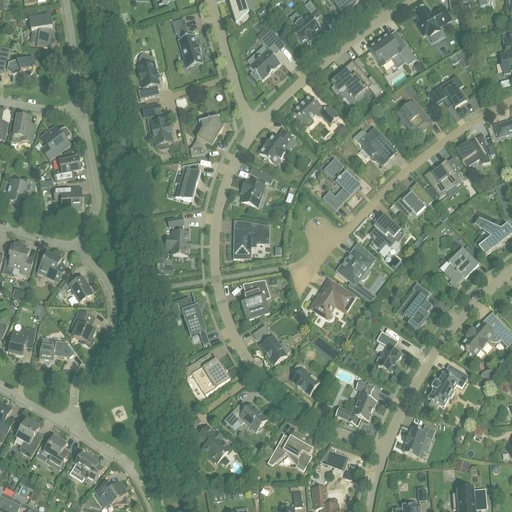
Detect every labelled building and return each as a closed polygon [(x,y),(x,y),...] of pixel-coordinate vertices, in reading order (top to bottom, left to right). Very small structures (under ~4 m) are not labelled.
[(249,14),(244,0),(228,0),(236,26),(249,14)] [(343,13),(344,12),(353,6),(360,1),(360,2),(361,1),(359,0),(334,0),(332,2),(341,15),(342,15),(344,13),(343,13)] [(511,0),(462,0),(464,4),(468,3),(479,1),(480,8),(488,7),(486,0),(505,0),(508,17),(511,16),(511,0)] [(307,41),(309,43),(315,38),(313,36),(320,30),(321,31),(314,22),(320,17),(310,4),(305,8),(312,16),(311,18),(310,17),(309,17),(310,18),(303,24),(296,16),(290,21),(297,29),(290,34),(289,34),(300,48),(301,47),(300,47),(307,41)] [(263,19),(269,14),(265,9),(259,14),(263,19)] [(417,17),(420,22),(416,24),(424,37),(427,35),(429,39),(440,32),(438,29),(451,22),(444,9),(433,14),(434,16),(432,17),(428,10),(417,17)] [(38,38),(37,48),(49,50),(50,40),(54,41),(54,40),(52,40),(51,32),(52,30),(53,30),(51,17),(39,19),(38,13),(24,15),(25,21),(29,21),(31,33),(34,32),(33,38),(38,38)] [(183,34),(185,33),(182,22),(172,25),(176,36),(177,36),(179,42),(185,62),(187,62),(189,69),(187,70),(187,71),(203,66),(200,56),(202,55),(199,47),(197,47),(194,37),(185,40),(183,34)] [(261,42),(266,48),(277,38),(271,32),(261,42)] [(369,50),(382,68),(392,61),(398,69),(407,63),(409,65),(415,61),(395,34),(390,38),(389,36),(369,50)] [(507,57),(500,59),(504,74),(511,72),(511,38),(510,39),(509,34),(502,36),(507,57)] [(458,43),(461,49),(467,47),(465,41),(458,43)] [(443,50),(446,57),(451,55),(447,47),(443,50)] [(11,65),(9,61),(11,51),(1,49),(0,52),(0,72),(7,73),(13,78),(17,76),(19,83),(21,83),(23,82),(24,81),(27,79),(28,78),(30,77),(31,75),(33,72),(35,71),(34,70),(36,69),(32,59),(17,65),(17,63),(11,65)] [(248,63),(252,68),(250,70),(249,69),(252,73),(250,76),(257,83),(259,81),(262,84),(262,83),(269,76),(269,77),(274,73),(273,72),(280,66),(281,66),(268,52),(267,52),(268,53),(267,53),(263,49),(248,63)] [(467,49),(456,56),(460,62),(464,68),(470,64),(467,49)] [(153,59),(150,60),(149,60),(149,59),(148,58),(147,57),(146,57),(145,57),(144,57),(143,57),(143,58),(142,58),(142,59),(141,59),(141,60),(141,61),(141,62),(142,67),(138,68),(139,75),(140,82),(141,82),(143,92),(138,93),(140,101),(160,97),(157,87),(159,86),(158,81),(159,81),(157,75),(153,59)] [(355,100),(364,93),(368,89),(376,99),(383,92),(371,77),(368,80),(353,62),(344,70),(346,72),(337,79),(340,83),(331,90),(337,97),(346,89),(355,100)] [(426,72),(420,64),(414,67),(420,76),(426,72)] [(427,97),(434,107),(436,105),(437,107),(442,103),(441,102),(448,98),(455,109),(454,109),(455,110),(466,103),(466,102),(464,103),(457,92),(463,88),(457,78),(427,97)] [(410,85),(402,91),(410,101),(410,102),(414,99),(418,104),(421,101),(418,96),(410,85)] [(310,98),(293,115),(304,126),(305,126),(307,129),(310,129),(314,124),(314,122),(311,119),(321,110),(310,98)] [(135,106),(134,99),(127,100),(129,108),(135,106)] [(424,115),(414,102),(398,115),(402,121),(404,119),(412,131),(411,132),(416,138),(428,128),(420,119),(424,115)] [(159,107),(142,111),(144,120),(146,119),(150,133),(152,132),(154,138),(156,148),(157,148),(157,149),(158,150),(159,151),(160,151),(160,152),(161,152),(162,152),(163,152),(164,152),(170,150),(168,145),(171,144),(172,142),(170,134),(172,134),(170,127),(169,127),(167,120),(155,123),(154,117),(161,116),(159,107)] [(329,108),(323,114),(333,124),(338,118),(329,108)] [(20,143),(21,142),(32,144),(35,127),(29,126),(30,120),(17,117),(14,137),(12,138),(11,142),(12,143),(19,144),(20,143)] [(197,140),(191,151),(190,151),(191,158),(207,156),(206,149),(207,149),(208,147),(212,149),(224,128),(219,125),(218,120),(220,119),(219,119),(211,121),(209,119),(207,122),(199,124),(201,124),(202,130),(197,140)] [(511,121),(494,127),(498,140),(511,135),(511,121)] [(339,129),(344,135),(348,131),(342,126),(339,129)] [(47,148),(42,152),(50,163),(70,147),(66,141),(71,136),(66,129),(58,131),(56,128),(42,140),(47,148)] [(363,131),(353,139),(359,146),(361,144),(365,149),(363,150),(364,151),(359,155),(365,162),(370,157),(375,163),(376,161),(381,167),(383,165),(383,166),(384,166),(383,165),(386,162),(387,163),(388,162),(387,162),(396,154),(374,130),(368,137),(363,131)] [(281,162),(285,157),(286,155),(285,155),(289,149),(291,151),(296,144),(283,134),(278,140),(273,137),(268,144),(268,143),(264,148),(264,149),(259,156),(276,168),(281,161),(281,162)] [(463,164),(464,162),(468,168),(479,161),(482,166),(490,164),(483,136),(470,145),(469,143),(455,152),(463,164)] [(458,170),(463,166),(454,155),(449,160),(458,170)] [(66,160),(66,162),(60,163),(61,171),(54,172),(56,184),(74,181),(73,174),(81,173),(80,171),(82,170),(81,165),(79,164),(78,160),(73,161),(72,157),(66,160)] [(308,167),(312,162),(307,159),(303,164),(308,167)] [(329,194),(323,201),(333,210),(344,199),(347,201),(359,188),(355,185),(357,183),(353,179),(351,181),(341,172),(344,169),(335,160),(330,166),(330,167),(325,172),(324,172),(337,185),(339,183),(345,188),(335,199),(329,194)] [(424,178),(439,199),(441,198),(444,195),(444,196),(446,194),(450,201),(460,194),(455,187),(457,186),(460,184),(462,183),(446,162),(440,167),(441,168),(432,175),(430,173),(424,178)] [(175,198),(175,199),(192,204),(193,204),(194,200),(195,196),(196,190),(197,185),(198,185),(199,182),(201,175),(200,175),(198,166),(199,166),(182,168),(182,169),(183,169),(183,171),(185,172),(183,179),(178,178),(176,185),(181,186),(177,199),(175,198)] [(461,175),(466,183),(471,180),(466,172),(461,175)] [(242,190),(246,192),(241,204),(254,208),(256,201),(260,202),(265,188),(264,187),(266,184),(271,186),(273,181),(262,175),(259,180),(260,181),(259,185),(249,182),(249,183),(246,181),(242,190)] [(3,194),(8,195),(6,203),(19,206),(21,198),(31,201),(35,185),(24,182),(23,185),(11,183),(11,185),(5,184),(3,194)] [(502,186),(495,188),(499,199),(503,209),(511,204),(511,203),(509,195),(504,184),(502,186)] [(425,210),(422,206),(425,204),(428,207),(433,203),(419,187),(414,192),(412,190),(413,189),(394,206),(407,220),(413,214),(417,218),(425,210)] [(291,188),(289,194),(295,196),(297,190),(291,188)] [(54,202),(62,202),(62,211),(71,210),(72,213),(81,213),(81,210),(82,210),(81,196),(73,197),(72,190),(54,191),(54,202)] [(374,241),(371,244),(380,252),(386,246),(390,250),(396,243),(398,244),(406,236),(384,216),(374,228),(375,229),(370,236),(373,238),(372,239),(374,241)] [(442,224),(448,219),(444,216),(439,221),(442,224)] [(485,226),(489,222),(483,216),(479,220),(485,226)] [(168,222),(169,229),(173,228),(174,234),(172,234),(172,239),(167,238),(166,251),(172,251),(171,257),(187,258),(188,234),(184,234),(183,227),(184,227),(183,220),(168,222)] [(270,228),(251,225),(251,232),(234,232),(234,231),(234,241),(236,241),(236,248),(233,248),(233,261),(241,262),(241,257),(251,258),(251,246),(265,247),(265,243),(269,243),(270,228)] [(485,243),(478,249),(485,257),(492,252),(503,243),(504,243),(511,236),(511,231),(507,226),(501,231),(494,228),(489,225),(488,227),(483,233),(488,236),(491,239),(486,243),(485,243)] [(423,242),(429,238),(425,234),(420,239),(423,242)] [(24,248),(15,245),(14,249),(12,248),(9,258),(10,259),(9,263),(6,262),(2,275),(12,278),(14,270),(20,272),(22,275),(28,277),(33,261),(28,259),(29,253),(23,251),(24,248)] [(344,269),(339,275),(353,286),(358,280),(360,282),(361,282),(365,281),(369,276),(369,272),(368,271),(367,271),(365,269),(367,266),(369,263),(372,265),(376,261),(362,249),(358,254),(356,253),(353,257),(352,259),(349,257),(341,267),(344,269)] [(458,284),(463,279),(465,281),(479,268),(463,251),(449,265),(451,268),(444,275),(451,282),(449,284),(455,290),(460,286),(458,284)] [(52,258),(47,255),(38,274),(59,284),(66,269),(59,266),(61,260),(53,256),(52,258)] [(156,276),(173,277),(174,269),(165,268),(165,265),(157,265),(156,276)] [(62,290),(72,298),(74,297),(79,305),(93,297),(92,295),(93,293),(90,289),(88,289),(83,280),(80,282),(79,280),(73,276),(62,290)] [(270,286),(272,287),(277,286),(276,279),(269,280),(270,286)] [(253,284),(255,293),(244,297),(247,305),(242,306),(247,322),(269,315),(264,299),(262,300),(259,292),(267,290),(265,282),(253,284)] [(347,312),(346,311),(353,299),(329,284),(312,311),(321,316),(320,317),(327,322),(328,322),(329,322),(330,322),(331,322),(332,321),(333,320),(333,319),(333,318),(333,317),(333,316),(332,315),(332,314),(335,309),(345,316),(347,312)] [(417,285),(413,291),(414,293),(404,306),(410,310),(407,314),(404,318),(411,323),(409,325),(418,332),(429,317),(427,316),(432,310),(426,305),(428,302),(426,301),(430,296),(417,285)] [(364,300),(371,305),(376,298),(370,293),(364,300)] [(190,305),(189,304),(191,311),(183,314),(182,312),(181,312),(190,339),(191,339),(190,337),(199,334),(204,349),(204,347),(209,346),(209,347),(210,347),(200,317),(202,314),(198,312),(192,295),(195,303),(190,305)] [(167,308),(164,299),(158,300),(161,310),(167,308)] [(72,329),(76,331),(73,338),(81,342),(80,345),(90,349),(94,342),(92,341),(95,332),(89,330),(90,326),(91,327),(94,320),(79,313),(72,329)] [(466,338),(467,339),(460,347),(466,352),(468,354),(474,359),(481,351),(482,352),(488,345),(487,344),(488,342),(490,344),(492,344),(494,345),(497,344),(499,343),(501,342),(507,349),(505,350),(506,351),(511,344),(511,336),(492,315),(481,325),(480,324),(473,332),(472,331),(466,338)] [(0,338),(2,340),(8,327),(2,324),(0,323),(0,338)] [(254,336),(258,342),(259,341),(262,346),(260,348),(261,348),(265,354),(265,355),(269,361),(274,367),(287,358),(286,356),(289,354),(282,344),(279,347),(274,339),(273,339),(271,340),(268,335),(269,334),(265,328),(254,336)] [(9,354),(9,355),(22,358),(26,341),(34,343),(36,332),(23,329),(22,335),(14,333),(11,346),(8,346),(6,353),(9,354)] [(383,373),(385,372),(390,375),(394,369),(395,368),(394,368),(397,363),(398,363),(398,362),(401,356),(393,351),(398,344),(382,334),(377,343),(387,348),(381,357),(379,358),(376,363),(377,365),(376,367),(378,367),(378,370),(383,373)] [(340,355),(319,339),(313,346),(334,362),(340,355)] [(39,362),(41,362),(48,368),(52,364),(53,364),(54,361),(55,360),(54,359),(54,358),(68,360),(69,360),(75,356),(66,344),(56,343),(55,344),(42,342),(41,349),(38,354),(40,356),(39,362)] [(207,367),(202,360),(183,372),(188,380),(192,377),(205,398),(230,382),(217,361),(207,367)] [(291,373),(296,378),(292,383),(298,388),(297,389),(304,394),(304,393),(310,397),(320,385),(302,371),(305,367),(299,363),(291,373)] [(437,383),(435,382),(431,389),(433,390),(427,400),(431,402),(428,408),(436,412),(439,407),(444,409),(449,400),(451,401),(455,393),(453,392),(456,387),(462,390),(465,385),(465,384),(466,384),(469,378),(449,367),(445,375),(442,373),(437,383)] [(173,377),(180,374),(177,368),(170,371),(173,377)] [(482,376),(481,377),(491,384),(498,375),(496,374),(494,373),(492,372),(490,372),(488,372),(485,373),(484,374),(482,376)] [(374,389),(359,383),(356,390),(361,393),(359,397),(362,399),(359,405),(357,404),(352,416),(339,410),(339,412),(337,411),(335,415),(337,416),(336,417),(349,423),(348,424),(358,428),(361,421),(368,424),(376,404),(367,400),(369,396),(370,397),(374,389)] [(479,388),(485,392),(488,386),(482,383),(479,388)] [(511,389),(511,387),(505,383),(500,390),(508,396),(511,389)] [(0,443),(2,445),(11,428),(5,424),(8,419),(11,413),(12,411),(3,406),(2,408),(0,406),(0,443)] [(255,410),(254,411),(250,407),(241,417),(235,411),(224,423),(232,430),(237,424),(241,427),(244,423),(256,434),(257,433),(260,433),(262,430),(262,427),(268,422),(255,410)] [(19,431),(15,436),(22,441),(17,448),(17,451),(27,459),(38,444),(32,440),(39,429),(38,425),(34,422),(31,423),(27,420),(22,427),(18,428),(19,431)] [(184,426),(189,433),(195,428),(190,421),(184,426)] [(486,430),(477,426),(473,434),(482,439),(486,430)] [(197,439),(206,447),(202,451),(210,458),(209,460),(214,465),(215,463),(217,465),(231,451),(222,442),(223,441),(216,433),(215,435),(208,428),(197,439)] [(405,446),(406,446),(403,454),(418,459),(425,439),(432,442),(436,432),(424,428),(422,433),(412,430),(409,438),(408,437),(405,446)] [(313,451),(305,447),(290,438),(289,440),(284,437),(268,465),(272,468),(288,455),(299,461),(297,470),(300,471),(300,472),(304,474),(312,458),(310,457),(313,451)] [(55,439),(50,447),(49,446),(44,454),(51,459),(49,463),(60,470),(70,454),(64,450),(67,446),(55,439)] [(428,461),(432,447),(426,446),(422,460),(428,461)] [(329,453),(321,464),(344,473),(349,460),(329,453)] [(77,466),(70,476),(82,483),(85,479),(95,485),(104,471),(98,467),(99,466),(88,459),(84,454),(83,456),(82,455),(76,465),(77,466)] [(458,461),(455,472),(464,475),(466,471),(469,472),(471,464),(458,461)] [(389,486),(399,480),(388,465),(379,471),(389,486)] [(458,474),(448,475),(448,485),(458,485),(458,474)] [(106,486),(95,493),(98,498),(97,499),(104,510),(112,505),(112,506),(114,505),(115,506),(117,506),(119,507),(121,507),(123,507),(125,506),(127,506),(125,497),(128,496),(120,484),(110,491),(106,486)] [(250,487),(251,496),(258,495),(257,486),(250,487)] [(326,490),(313,491),(314,511),(315,511),(322,511),(321,511),(338,511),(338,507),(329,508),(327,506),(326,490)] [(426,491),(418,492),(419,504),(427,503),(426,491)] [(474,511),(475,511),(480,510),(479,511),(481,511),(487,511),(485,491),(473,492),(473,491),(457,492),(458,501),(452,501),(453,511),(474,511)] [(2,494),(1,497),(0,496),(0,511),(5,511),(9,505),(12,499),(2,494)] [(294,510),(302,509),(301,494),(293,495),(294,510)] [(12,499),(9,505),(5,511),(24,511),(26,510),(27,507),(12,499)]
